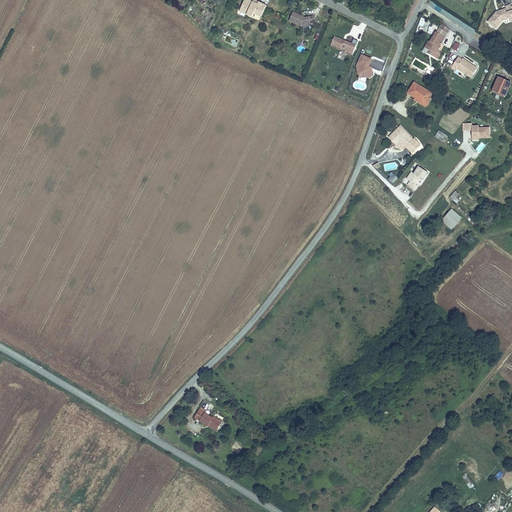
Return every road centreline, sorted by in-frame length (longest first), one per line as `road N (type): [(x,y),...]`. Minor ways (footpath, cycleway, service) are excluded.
road 1 (unclassified): [(146,433),(243,332),(323,231),(361,159),(400,40)]
road 2 (tertiary): [(146,433),(0,348)]
road 3 (tertiary): [(278,511),(146,433)]
